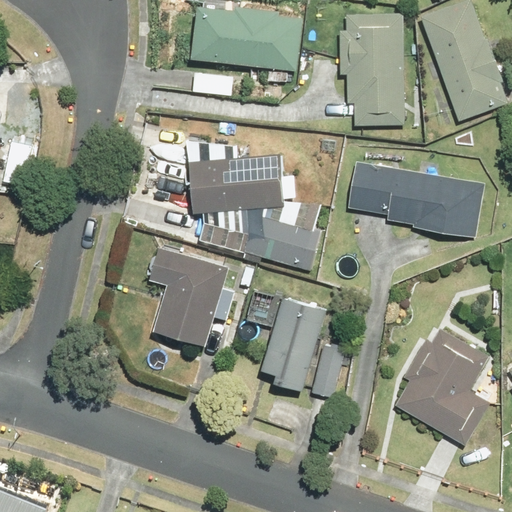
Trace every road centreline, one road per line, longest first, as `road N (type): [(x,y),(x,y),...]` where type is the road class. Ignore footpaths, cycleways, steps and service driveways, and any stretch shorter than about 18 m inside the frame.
road 1 (residential): [(78,0),(93,43),(96,102),(42,405)]
road 2 (residential): [(42,405),(351,511)]
